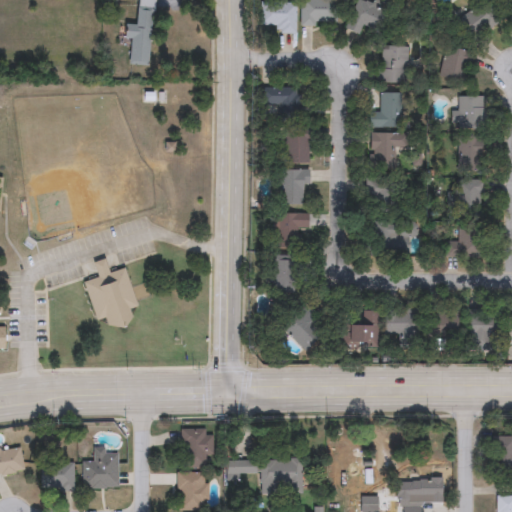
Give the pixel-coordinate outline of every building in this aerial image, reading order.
[(130,41),(123,41),(124,26),(135,27),(136,0),(151,0),(148,68),(129,67),(130,41)] [(334,0),(334,26),(300,26),(300,0),(334,0)] [(362,26),(359,36),(346,31),(357,0),(372,0),(392,7),(383,33),(362,26)] [(456,23),(482,0),(484,0),(501,19),(472,43),(456,23)] [(272,35),(272,27),(261,27),(261,4),(294,4),(294,35),(272,35)] [(407,49),(404,85),(378,83),(381,47),(407,49)] [(473,54),(467,84),(439,78),(445,48),(473,54)] [(262,90),(298,89),(298,119),(263,120),(262,90)] [(165,106),(141,106),(141,92),(165,92),(165,106)] [(401,95),(401,129),(367,129),(367,114),(379,114),(379,95),(401,95)] [(484,99),(484,131),(456,131),(456,99),(484,99)] [(308,130),(308,165),(284,165),(284,130),(308,130)] [(405,149),(394,149),(394,169),(368,169),(368,135),(405,135),(405,149)] [(480,173),(458,173),(458,138),(480,138),(480,173)] [(302,206),(280,206),(280,171),(307,171),(307,187),(302,187),(302,206)] [(370,215),(370,180),(398,180),(398,215),(370,215)] [(480,182),(480,216),(457,216),(457,182),(480,182)] [(307,215),(307,229),(296,229),(296,250),(276,250),(276,215),(307,215)] [(371,255),(371,224),(401,224),(401,240),(407,240),(407,256),(371,255)] [(457,243),(457,228),(482,228),(482,259),(445,259),(445,243),(457,243)] [(272,294),(272,259),(294,259),(294,294),(272,294)] [(92,264),(104,260),(109,273),(124,268),(139,308),(129,312),(131,318),(120,332),(98,325),(84,284),(98,279),(92,264)] [(280,330),(303,306),(313,316),(308,322),(321,335),(304,352),(280,330)] [(384,311),(416,311),(416,347),(400,348),(400,337),(384,337),(384,311)] [(491,346),(465,342),(470,311),(496,315),(491,346)] [(456,312),(456,340),(436,340),(436,312),(456,312)] [(377,346),(346,346),(346,327),(363,327),(363,314),(377,314),(377,346)] [(180,429),(204,429),(204,435),(212,435),(212,454),(204,454),(204,466),(180,466),(180,429)] [(511,473),(489,473),(489,435),(511,435),(511,473)] [(22,472),(0,473),(0,447),(20,446),(22,472)] [(118,487),(81,487),(81,461),(93,461),(92,447),(105,447),(105,453),(117,452),(118,487)] [(259,458),(300,458),(300,491),(283,491),(283,483),(259,483),(259,458)] [(42,461),(73,461),(73,489),(42,489),(42,461)] [(226,461),(243,461),(243,478),(226,478),(226,461)] [(176,472),(206,472),(206,509),(176,509),(176,472)] [(440,478),(440,501),(395,501),(395,478),(440,478)] [(511,495),(511,511),(492,511),(492,495),(511,495)] [(376,510),(360,510),(360,496),(376,496),(376,510)]
